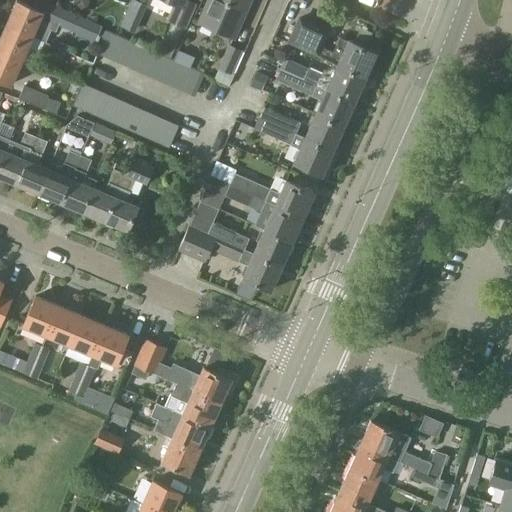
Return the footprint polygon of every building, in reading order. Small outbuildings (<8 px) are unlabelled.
[(17,0),(16,0),(6,23),(32,35),(45,40),(50,28),(56,30),(59,22),(79,30),(84,17),(43,0),(37,0),(35,8),(17,0)] [(170,0),(174,2),(167,20),(186,28),(197,3),(190,0),(170,0)] [(208,0),(199,21),(233,36),(249,0),(208,0)] [(145,6),(132,1),(121,26),(133,32),(145,6)] [(297,15),(286,41),(328,61),(333,50),(319,43),(326,27),(297,15)] [(0,50),(21,60),(32,35),(6,23),(0,37),(0,50)] [(97,53),(107,57),(118,35),(106,29),(96,52),(97,53)] [(118,35),(107,57),(117,62),(128,39),(127,39),(118,35)] [(328,61),(334,63),(337,64),(338,63),(366,76),(376,52),(340,36),(333,50),(328,61)] [(128,39),(117,62),(128,66),(138,44),(135,42),(128,39)] [(45,41),(41,49),(57,57),(61,48),(45,41)] [(138,44),(128,66),(139,71),(149,48),(138,44)] [(241,49),(229,45),(215,75),(227,80),(231,72),(241,49)] [(139,71),(149,75),(159,53),(149,48),(139,71)] [(0,79),(11,84),(21,60),(0,50),(0,79)] [(190,66),(194,56),(179,50),(175,59),(181,62),(190,66)] [(149,75),(160,80),(171,58),(159,53),(149,75)] [(171,85),(181,62),(175,59),(171,58),(160,80),(171,85)] [(181,62),(171,85),(181,89),(192,67),(190,66),(181,62)] [(327,88),(355,101),(366,76),(338,63),(337,64),(334,63),(333,66),(324,68),(322,73),(317,84),(327,88)] [(304,78),(309,67),(301,64),(295,66),(292,73),(304,78)] [(192,94),(202,72),(192,67),(181,89),(192,94)] [(304,78),(317,84),(322,73),(309,67),(304,78)] [(278,80),(312,95),(317,84),(304,78),(283,69),(278,80)] [(84,110),(94,87),(83,82),(73,105),(84,110)] [(322,99),(315,114),(343,127),(355,101),(327,88),(317,84),(312,95),(322,99)] [(49,96),(25,85),(20,97),(44,107),(49,96)] [(94,114),(104,92),(94,87),(84,110),(94,114)] [(105,119),(115,96),(104,92),(94,114),(105,119)] [(116,124),(126,101),(115,96),(105,119),(116,124)] [(126,128),(136,106),(126,101),(116,124),(126,128)] [(137,133),(147,110),(136,106),(126,128),(137,133)] [(263,106),(259,116),(296,132),(301,122),(263,106)] [(148,138),(158,115),(147,110),(137,133),(148,138)] [(305,138),(333,150),(343,127),(315,114),(305,136),(305,138)] [(158,142),(168,120),(158,115),(148,138),(158,142)] [(296,132),(259,116),(254,128),(272,136),(291,144),(296,132)] [(0,159),(9,138),(0,134),(0,129),(3,122),(0,120),(0,159)] [(168,120),(158,142),(169,147),(179,124),(168,120)] [(0,176),(16,184),(37,136),(25,131),(20,143),(9,138),(0,159),(0,176)] [(322,174),(333,150),(305,138),(305,136),(296,132),(291,144),(300,148),(294,161),(322,174)] [(37,136),(16,184),(38,193),(49,168),(38,163),(42,154),(42,153),(47,141),(37,136)] [(49,168),(38,193),(61,202),(71,177),(81,154),(69,150),(62,166),(51,162),(49,168)] [(511,152),(496,188),(500,190),(511,195),(511,152)] [(71,177),(61,202),(84,212),(95,187),(82,182),(92,159),(81,154),(71,177)] [(125,173),(105,221),(127,230),(132,218),(139,221),(144,208),(138,205),(126,200),(130,191),(137,194),(142,181),(146,182),(152,167),(131,159),(125,173)] [(223,184),(227,168),(207,162),(203,178),(223,184)] [(105,221),(125,173),(114,168),(108,181),(104,191),(95,187),(84,212),(105,221)] [(230,183),(230,184),(266,200),(271,189),(234,173),(230,183)] [(271,189),(266,200),(304,216),(314,192),(286,180),(280,193),(271,189)] [(225,195),(261,211),(266,200),(230,184),(225,195)] [(255,225),(264,229),(292,242),(304,216),(266,200),(261,211),(255,225)] [(249,237),(213,221),(208,233),(244,249),(249,237)] [(202,230),(189,224),(178,249),(207,261),(218,237),(202,230)] [(253,253),(282,265),(292,242),(264,229),(253,253)] [(271,290),(282,265),(253,253),(244,249),(239,261),(248,265),(242,277),(271,290)] [(0,280),(0,324),(3,318),(10,298),(0,293),(0,288),(3,282),(0,280)] [(35,295),(23,324),(47,334),(59,305),(35,295)] [(70,343),(82,315),(59,305),(42,345),(52,349),(53,350),(57,338),(70,343)] [(93,353),(105,324),(82,315),(70,343),(93,353)] [(93,353),(88,364),(96,367),(98,368),(103,357),(116,363),(128,334),(105,324),(93,353)] [(135,363),(150,370),(160,345),(146,339),(135,363)] [(34,341),(28,355),(47,363),(52,349),(42,345),(34,341)] [(0,355),(0,367),(14,372),(17,360),(0,355)] [(29,374),(38,378),(44,363),(46,364),(47,363),(28,355),(22,371),(29,374)] [(80,361),(74,375),(90,382),(96,367),(80,361)] [(159,362),(154,373),(176,382),(220,403),(225,392),(231,394),(239,375),(219,366),(216,372),(204,366),(200,375),(183,367),(173,363),(171,367),(159,362)] [(146,379),(150,370),(135,363),(131,372),(146,379)] [(114,397),(88,386),(90,382),(74,375),(68,390),(75,394),(73,399),(107,413),(114,397)] [(171,394),(166,407),(173,410),(210,426),(220,403),(176,382),(171,394)] [(119,403),(115,411),(129,418),(133,410),(119,403)] [(199,450),(210,426),(173,410),(167,422),(158,418),(154,429),(164,434),(164,433),(168,435),(172,437),(199,450)] [(125,426),(129,418),(115,411),(111,420),(125,426)] [(371,419),(360,443),(388,456),(398,460),(413,467),(427,473),(439,478),(447,454),(435,450),(431,462),(405,451),(411,436),(399,431),(371,419)] [(118,454),(125,437),(101,427),(94,443),(118,454)] [(199,450),(172,437),(161,461),(189,474),(199,450)] [(350,466),(378,478),(383,467),(393,472),(393,471),(398,460),(388,456),(360,443),(350,466)] [(477,454),(473,464),(482,466),(485,456),(477,454)] [(511,461),(497,457),(489,480),(511,486),(511,461)] [(482,466),(473,464),(470,473),(479,476),(482,466)] [(340,489),(368,502),(372,492),(378,478),(350,466),(340,489)] [(91,467),(86,478),(107,487),(112,476),(91,467)] [(436,486),(439,478),(427,473),(413,467),(409,475),(436,486)] [(476,486),(479,476),(470,473),(467,483),(476,486)] [(103,498),(107,487),(86,478),(82,489),(103,498)] [(142,502),(163,511),(172,511),(181,492),(153,479),(142,502)] [(496,503),(496,504),(511,509),(511,486),(489,480),(506,485),(500,505),(496,503)] [(390,511),(368,502),(340,489),(329,511),(390,511)] [(163,511),(142,502),(138,511),(163,511)]
